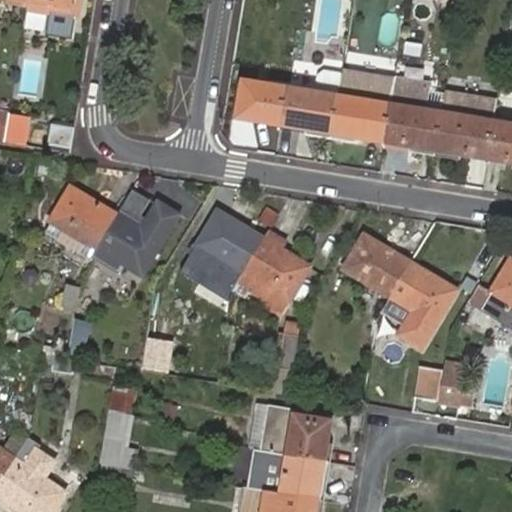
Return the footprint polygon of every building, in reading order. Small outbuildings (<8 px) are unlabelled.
[(30,0),(30,3),(29,4),(29,8),(56,13),(67,14),(81,17),(83,0),(30,0)] [(26,11),(23,25),(40,28),(43,14),(26,11)] [(66,23),(67,14),(56,13),(55,21),(66,23)] [(289,58),(303,59),(306,32),(291,31),(289,58)] [(317,91),(339,95),(342,73),(327,70),(320,74),(317,91)] [(238,117),(281,124),(287,86),(244,79),(238,117)] [(394,82),(390,104),(384,141),(437,151),(443,113),(412,107),(415,86),(394,82)] [(287,86),(281,124),(332,133),(339,95),(317,91),(287,86)] [(390,104),(339,95),(332,133),(384,141),(390,104)] [(0,138),(7,140),(12,111),(0,108),(0,138)] [(12,111),(7,140),(27,143),(32,114),(12,111)] [(494,122),(443,113),(437,151),(488,159),(494,122)] [(511,124),(494,122),(488,159),(511,163),(511,124)] [(51,145),(72,148),(75,129),(53,126),(51,145)] [(99,249),(117,219),(101,209),(105,205),(74,185),(54,220),(55,221),(68,229),(99,249)] [(147,223),(123,209),(120,215),(117,219),(99,249),(95,256),(93,261),(107,269),(114,258),(146,277),(184,214),(161,200),(147,223)] [(117,219),(120,215),(105,205),(101,209),(117,219)] [(244,274),(264,240),(220,213),(199,247),(201,249),(244,274)] [(48,233),(93,261),(95,256),(99,249),(68,229),(55,221),(48,233)] [(287,245),(268,234),(264,240),(283,251),(287,245)] [(345,270),(391,297),(410,266),(394,255),(396,252),(366,235),(345,270)] [(283,251),(264,240),(244,274),(239,283),(251,289),(270,300),(275,291),(292,301),(312,268),(283,251)] [(239,283),(244,274),(201,249),(194,261),(237,285),(239,283)] [(410,266),(413,262),(396,252),(394,255),(410,266)] [(461,291),(413,262),(410,266),(391,297),(416,312),(403,337),(426,351),(461,291)] [(511,303),(511,264),(495,293),(496,295),(511,303)] [(233,292),(245,300),(251,289),(239,283),(237,285),(233,292)] [(81,309),(84,288),(69,286),(66,306),(81,309)] [(279,320),(292,301),(275,291),(270,300),(262,311),(279,320)] [(511,303),(496,295),(484,312),(511,329),(511,303)] [(156,324),(152,356),(178,360),(184,329),(156,324)] [(295,372),(302,330),(286,327),(286,334),(279,370),(295,372)] [(79,359),(72,358),(46,354),(44,368),(76,374),(79,359)] [(441,403),(446,371),(426,367),(419,399),(441,403)] [(291,393),(295,372),(279,370),(275,391),(291,393)] [(466,374),(446,371),(441,403),(460,406),(466,374)] [(128,389),(117,386),(113,410),(124,411),(135,413),(139,390),(128,389)] [(267,451),(275,406),(261,404),(254,447),(263,449),(267,451)] [(289,456),(327,462),(334,415),(275,406),(267,451),(289,456)] [(111,438),(106,465),(125,469),(126,469),(131,441),(111,438)] [(0,485),(19,458),(0,444),(0,485)] [(267,451),(263,449),(255,490),(284,495),(289,456),(267,451)] [(35,458),(24,451),(19,458),(0,485),(15,497),(12,501),(28,511),(55,511),(69,493),(30,465),(35,458)] [(321,500),(327,462),(289,456),(284,495),(321,500)] [(125,469),(106,465),(103,485),(122,488),(125,469)] [(0,485),(0,492),(12,501),(15,497),(0,485)] [(319,511),(321,500),(284,495),(255,490),(251,511),(319,511)]
